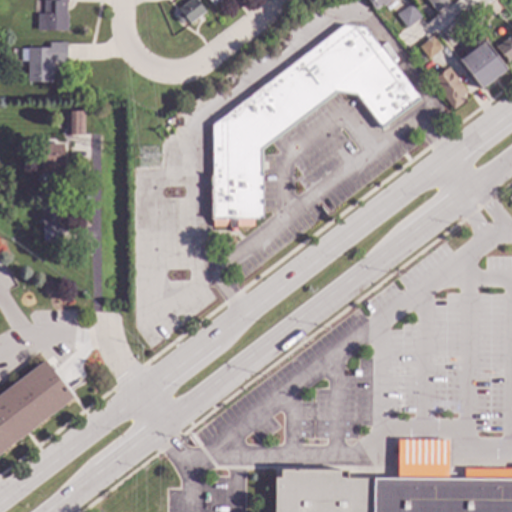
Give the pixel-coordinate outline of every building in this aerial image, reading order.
[(67,0),(67,2),(66,2),(66,31),(36,30),(37,14),(43,14),(43,0),(67,0)] [(195,0),(205,12),(189,24),(186,19),(181,23),(175,16),(180,12),(178,9),(189,0),(195,0)] [(388,0),(390,3),(383,7),(381,5),(375,10),(367,0),(388,0)] [(446,0),(448,2),(434,13),(424,0),(446,0)] [(420,17),(405,29),(395,15),(410,4),(420,17)] [(479,14),(473,18),(468,11),(473,7),(479,14)] [(212,227),(212,219),(210,219),(210,174),(211,174),(211,124),(342,24),(363,27),(420,99),(421,101),(394,121),(382,130),(380,129),(370,116),(356,97),(354,95),(354,94),(345,94),(336,92),(326,100),(320,105),(313,110),(305,116),(276,139),(271,142),(261,150),(262,154),(262,155),(262,163),(262,172),(261,175),(261,186),(261,217),(253,217),(253,219),(253,226),(236,226),(236,228),(236,231),(232,231),(229,231),(229,226),(212,227)] [(511,36),(511,58),(507,62),(495,47),(511,35),(511,36)] [(432,36),(441,49),(427,60),(418,47),(432,36)] [(506,69),(480,89),(457,60),(484,40),(506,69)] [(66,61),(53,61),(53,71),(52,71),(51,82),(26,82),(27,48),(48,48),(48,42),(66,42),(66,61)] [(467,92),(458,98),(461,102),(451,110),(429,81),(447,67),(467,92)] [(83,134),(65,135),(64,111),(82,111),(83,134)] [(62,174),(39,174),(39,143),(63,143),(62,174)] [(61,242),(42,242),(42,222),(41,222),(41,205),(61,205),(61,242)] [(72,397),(0,452),(0,393),(44,360),(72,397)] [(446,479),(463,479),(463,468),(511,469),(511,480),(511,511),(273,511),(273,478),(280,478),(280,469),(346,470),(346,479),(396,479),(396,439),(446,440),(446,479)]
